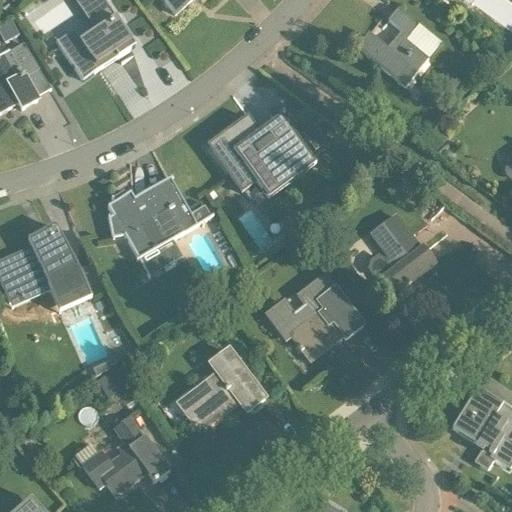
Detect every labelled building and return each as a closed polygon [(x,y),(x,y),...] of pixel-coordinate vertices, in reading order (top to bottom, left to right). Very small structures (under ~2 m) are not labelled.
[(82,85),(135,49),(102,0),(73,0),(95,32),(62,55),(82,85)] [(156,0),(163,8),(165,7),(175,17),(193,0),(156,0)] [(405,45),(418,28),(398,12),(388,24),(401,35),(387,53),(368,38),(356,52),(406,90),(428,63),(405,45)] [(10,24),(0,29),(0,40),(3,46),(18,38),(10,24)] [(0,116),(18,107),(21,113),(37,105),(9,54),(0,58),(0,116)] [(259,136),(248,121),(247,120),(206,149),(241,197),(255,187),(265,200),(311,166),(289,135),(290,134),(280,120),(259,136)] [(302,135),(315,154),(327,145),(314,127),(302,135)] [(424,140),(434,152),(435,153),(449,141),(437,128),(424,140)] [(171,181),(169,183),(134,203),(130,197),(107,210),(113,219),(109,221),(109,219),(108,220),(112,244),(114,243),(113,242),(124,239),(137,262),(136,263),(136,264),(201,226),(202,228),(202,229),(203,229),(201,226),(213,219),(212,218),(210,220),(204,210),(190,218),(170,184),(172,183),(171,181)] [(206,196),(211,203),(217,198),(213,192),(206,196)] [(384,279),(385,280),(383,281),(396,297),(407,289),(408,290),(410,288),(408,285),(432,267),(421,252),(419,253),(394,220),(370,238),(388,261),(385,263),(377,258),(369,264),(366,272),(372,280),(384,279)] [(47,288),(49,294),(78,281),(89,302),(106,295),(93,266),(76,274),(54,230),(27,244),(30,251),(0,264),(0,285),(9,305),(47,288)] [(349,300),(358,294),(347,279),(338,285),(349,300)] [(344,343),(345,342),(364,329),(363,328),(360,330),(334,294),(336,292),(336,291),(333,293),(324,281),(298,300),(304,309),(275,331),(285,344),(291,339),(299,350),(297,351),(300,355),(302,354),(310,365),(335,346),(334,345),(342,339),(344,343)] [(264,403),(228,355),(209,369),(217,379),(184,404),(205,432),(225,417),(222,414),(236,403),(246,417),(264,403)] [(108,366),(93,372),(96,380),(111,370),(108,366)] [(108,399),(121,389),(109,374),(96,384),(108,399)] [(511,415),(477,393),(452,432),(477,447),(479,443),(486,447),(483,451),(474,466),(488,474),(494,464),(510,474),(511,470),(511,415)] [(116,499),(137,483),(142,479),(139,476),(144,473),(153,484),(152,485),(153,487),(170,474),(169,473),(168,474),(128,421),(113,432),(123,447),(116,452),(121,458),(109,467),(100,454),(81,469),(98,492),(105,487),(115,501),(116,500),(116,499)] [(39,511),(31,502),(18,511),(39,511)]
